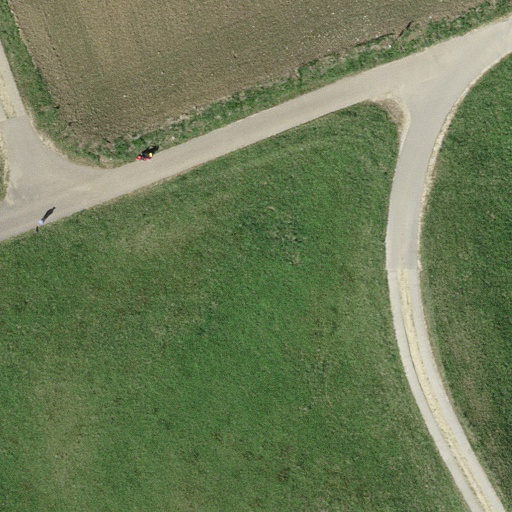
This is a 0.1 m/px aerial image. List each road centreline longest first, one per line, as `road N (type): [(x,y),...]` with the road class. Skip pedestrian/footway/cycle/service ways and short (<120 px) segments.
road 1 (track): [(0,235),(195,145),(450,64)]
road 2 (track): [(450,64),(423,145),(405,257),(431,399),(492,511)]
road 3 (track): [(45,218),(0,87)]
